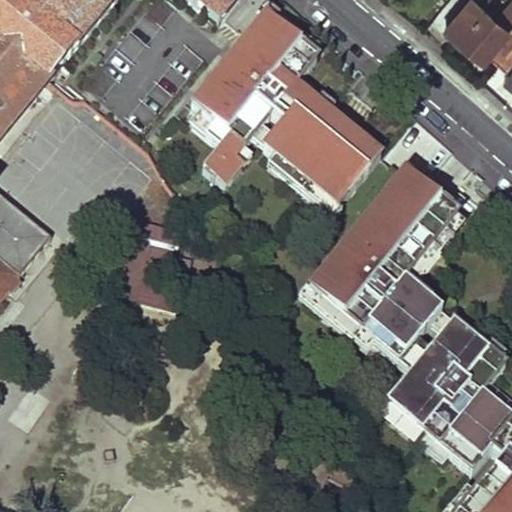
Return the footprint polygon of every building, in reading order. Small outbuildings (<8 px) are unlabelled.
[(17,0),(0,21),(0,52),(44,90),(120,0),(181,0),(218,30),(222,24),(241,0),(17,0)] [(0,0),(0,21),(17,0),(0,0)] [(511,46),(511,0),(498,16),(480,0),(468,0),(447,24),(482,55),(486,51),(499,62),(511,46)] [(289,49),(258,23),(244,40),(185,110),(225,142),(202,175),(226,195),(258,157),(333,214),(377,160),(292,92),(315,62),(299,49),(289,49)] [(511,46),(499,62),(508,70),(504,74),(511,80),(511,46)] [(0,304),(51,244),(0,201),(0,144),(44,90),(0,52),(0,304)] [(455,226),(402,183),(307,299),(360,343),(366,335),(414,374),(408,382),(384,411),(447,462),(470,481),(488,458),(500,468),(473,501),(463,511),(511,511),(511,427),(480,401),(486,393),(503,373),(451,330),(441,342),(428,358),(416,348),(429,333),(439,320),(403,290),(431,255),(455,226)] [(125,234),(170,244),(172,238),(127,227),(125,234)] [(122,248),(167,258),(170,244),(125,234),(122,248)] [(156,305),(175,310),(186,262),(167,258),(122,248),(114,279),(137,284),(133,299),(156,305)] [(439,262),(431,255),(407,285),(415,291),(439,262)] [(365,360),(371,352),(360,343),(307,299),(304,297),(297,304),(365,360)] [(441,342),(451,330),(439,320),(429,333),(441,342)] [(408,382),(414,374),(366,335),(360,343),(371,352),(408,382)] [(511,414),(486,393),(480,401),(511,427),(511,414)] [(440,470),(447,462),(384,411),(381,408),(375,416),(440,470)] [(450,511),(463,511),(473,501),(465,495),(450,511)]
